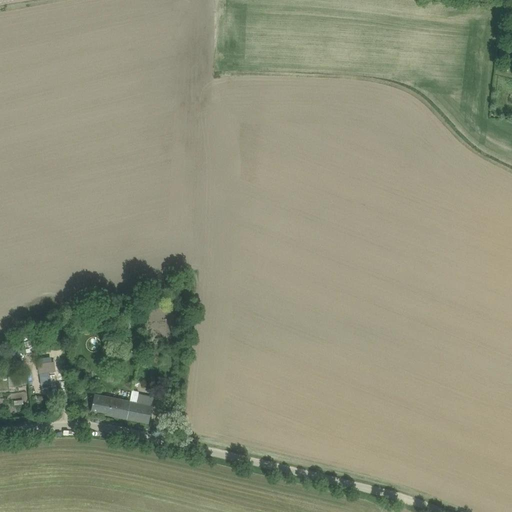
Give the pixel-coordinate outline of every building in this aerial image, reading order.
[(131,328),(129,313),(117,315),(119,329),(131,328)] [(161,339),(152,338),(150,364),(159,365),(161,339)] [(39,384),(56,384),(55,362),(38,363),(39,384)] [(127,419),(149,423),(152,406),(154,397),(138,394),(138,392),(132,390),(130,401),(130,402),(127,419)] [(127,419),(130,402),(94,395),(91,412),(127,419)]
